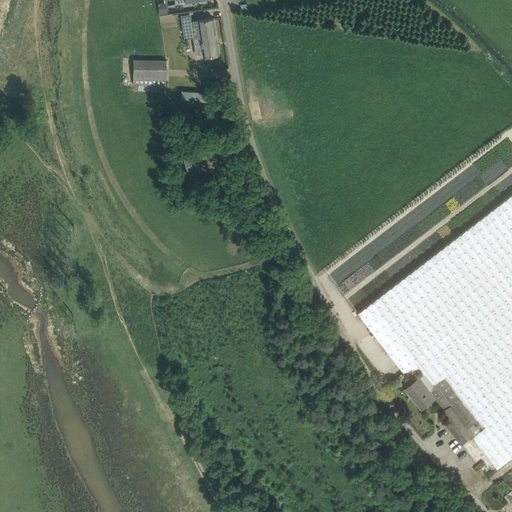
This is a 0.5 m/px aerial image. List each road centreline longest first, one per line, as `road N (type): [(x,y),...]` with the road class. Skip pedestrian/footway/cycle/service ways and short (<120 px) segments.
road 1 (unclassified): [(485,511),(390,405),(296,245),(253,148),(223,0)]
road 2 (track): [(86,0),(85,83),(100,149),(143,225),(202,277)]
road 3 (track): [(162,405),(219,511)]
